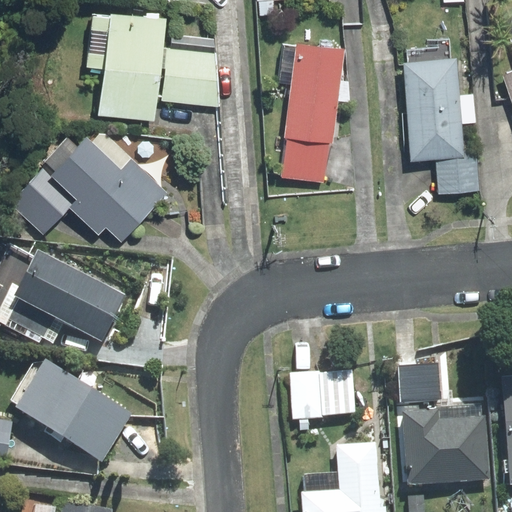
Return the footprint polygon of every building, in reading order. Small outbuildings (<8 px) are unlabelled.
[(100,114),(154,120),(165,20),(94,12),(88,69),(105,71),(100,114)] [(343,51),(297,45),(286,136),(288,137),(329,142),(332,142),(343,51)] [(167,49),(162,100),(216,105),(213,52),(167,49)] [(460,95),(457,59),(403,63),(412,162),(436,160),(464,157),(464,150),(461,124),(475,122),(473,94),(460,95)] [(92,142),(86,138),(77,147),(67,137),(45,162),(47,163),(55,171),(52,175),(77,200),(70,208),(98,235),(106,227),(122,242),(167,193),(106,134),(99,134),(92,142)] [(329,142),(288,137),(282,176),(323,182),(329,142)] [(464,157),(436,160),(438,194),(479,190),(476,149),(464,150),(464,157)] [(55,171),(47,163),(11,204),(43,234),(70,208),(77,200),(52,175),(55,171)] [(8,246),(0,261),(0,321),(40,342),(42,337),(53,343),(65,322),(102,341),(127,294),(37,247),(31,258),(8,246)] [(17,404),(16,406),(103,461),(132,414),(45,359),(44,362),(33,363),(11,400),(17,404)] [(427,372),(396,373),(398,407),(428,405),(427,372)] [(351,417),(348,375),(314,378),(316,419),(351,417)] [(314,378),(286,379),(289,423),(317,422),(316,419),(314,378)] [(511,382),(493,384),(504,492),(511,491),(511,382)] [(396,418),(402,491),(485,484),(478,411),(396,418)] [(0,455),(7,456),(13,421),(0,418),(0,455)] [(295,500),(296,511),(375,511),(371,449),(332,451),(333,477),(299,479),(301,498),(295,500)] [(62,511),(113,511),(113,509),(64,503),(62,511)]
